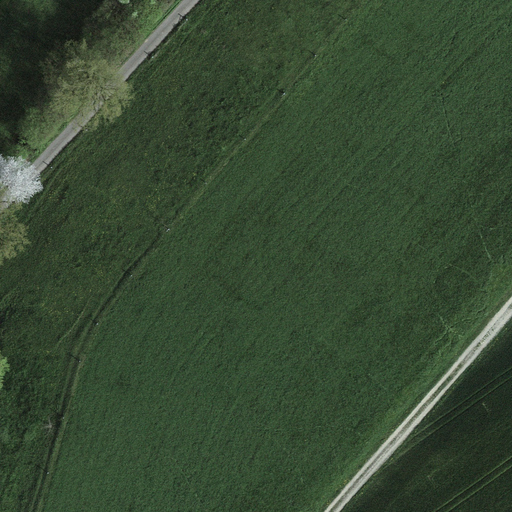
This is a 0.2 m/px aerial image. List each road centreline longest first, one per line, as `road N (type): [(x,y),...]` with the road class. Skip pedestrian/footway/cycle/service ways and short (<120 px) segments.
road 1 (track): [(191,0),(0,203)]
road 2 (track): [(331,511),(511,301)]
